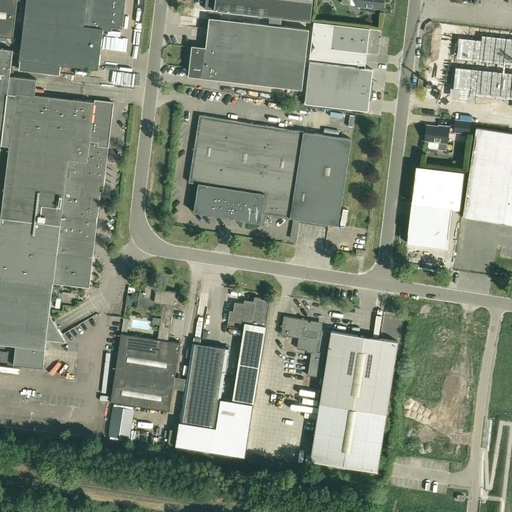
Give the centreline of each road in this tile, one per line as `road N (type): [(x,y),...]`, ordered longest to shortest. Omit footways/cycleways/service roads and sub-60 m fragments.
road 1 (unclassified): [(162,0),(135,219),(141,238),(156,250),(380,284)]
road 2 (unclassified): [(380,284),(415,0)]
road 3 (unclassified): [(498,304),(475,488)]
